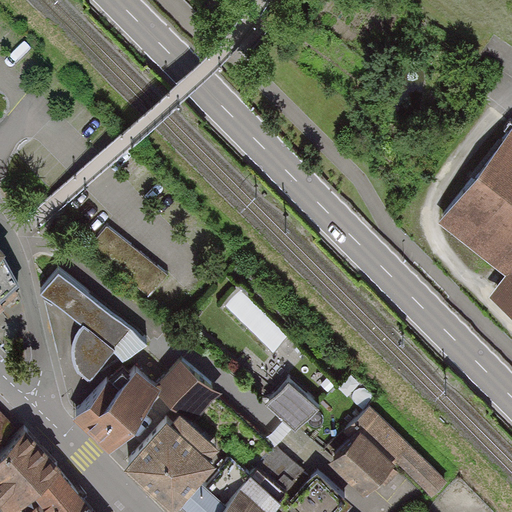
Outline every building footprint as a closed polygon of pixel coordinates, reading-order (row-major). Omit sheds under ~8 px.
[(511,129),(441,221),(510,274),(495,293),(511,306),(511,129)] [(168,266),(108,222),(91,246),(150,290),(168,266)] [(0,310),(18,290),(3,265),(7,261),(0,253),(0,310)] [(149,336),(60,266),(43,288),(83,320),(79,326),(77,332),(75,338),(75,345),(75,351),(76,357),(78,363),(81,367),(91,376),(115,345),(125,354),(149,336)] [(224,387),(181,349),(156,378),(162,383),(158,388),(181,407),(196,420),(219,394),(224,387)] [(75,410),(109,442),(158,388),(162,383),(156,378),(137,360),(123,375),(115,367),(75,410)] [(289,377),(268,400),(296,424),(316,401),(289,377)] [(259,462),(275,444),(219,394),(196,420),(221,441),(218,444),(250,472),(259,462)] [(355,415),(364,423),(331,457),(364,490),(379,474),(386,481),(400,466),(431,497),(451,477),(371,399),(355,415)] [(0,405),(0,437),(16,423),(0,405)] [(166,412),(126,459),(176,503),(181,497),(217,457),(211,451),(218,444),(221,441),(196,420),(181,407),(172,417),(166,412)] [(61,462),(26,421),(0,445),(0,509),(2,511),(6,511),(35,487),(61,462)] [(275,444),(259,462),(288,488),(272,505),(276,508),(280,511),(338,511),(352,497),(318,466),(309,476),(303,471),(306,468),(277,442),(275,444)] [(217,457),(181,497),(197,511),(214,511),(250,472),(218,444),(211,451),(217,457)] [(87,495),(61,462),(35,487),(45,500),(38,506),(42,511),(66,511),(85,497),(87,495)] [(259,462),(250,472),(214,511),(272,511),(276,508),(272,505),(288,488),(259,462)] [(100,511),(85,497),(66,511),(100,511)] [(36,503),(25,511),(42,511),(38,506),(36,503)]
